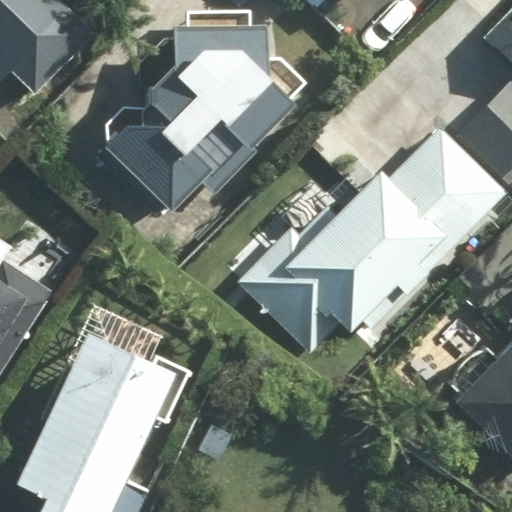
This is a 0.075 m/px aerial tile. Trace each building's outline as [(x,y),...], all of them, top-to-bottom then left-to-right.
[(0,0),(0,85),(20,65),(42,87),(103,26),(76,0),(0,0)] [(511,5),(488,30),(511,53),(511,5)] [(178,45),(94,122),(165,198),(200,167),(210,178),(297,98),(266,64),(262,13),(176,19),(178,45)] [(298,223),(243,278),(315,351),(349,318),(367,336),(511,193),(511,183),(449,119),(397,170),(390,163),(342,210),(332,200),(304,228),(298,223)] [(0,377),(57,287),(8,257),(2,266),(0,264),(0,377)] [(115,511),(185,362),(97,322),(27,474),(53,486),(46,502),(66,511),(115,511)] [(511,338),(460,392),(511,440),(511,338)]
